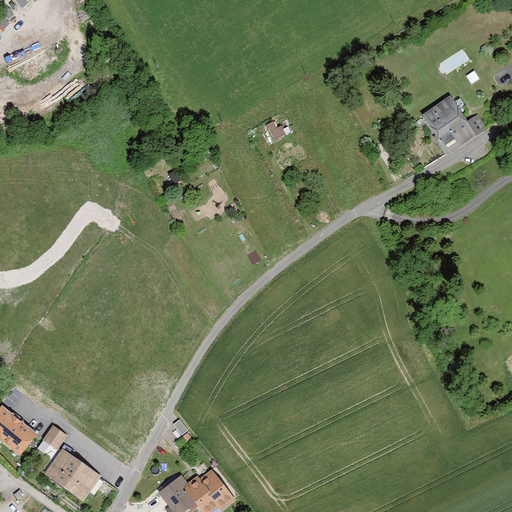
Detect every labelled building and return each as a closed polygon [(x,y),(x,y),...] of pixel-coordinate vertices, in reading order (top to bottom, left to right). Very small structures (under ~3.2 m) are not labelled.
[(467,127),(450,102),(425,119),(450,154),(485,129),(478,119),(467,127)] [(287,135),(279,119),(269,124),(277,140),(287,135)] [(175,184),(183,181),(180,170),(172,173),(175,184)] [(38,434),(2,405),(0,407),(0,439),(20,456),(38,434)] [(65,437),(54,430),(46,441),(57,449),(65,437)] [(98,478),(64,454),(49,475),(83,499),(98,478)] [(199,480),(189,489),(186,492),(195,502),(203,511),(209,511),(218,505),(222,510),(233,500),(212,476),(203,485),(199,480)] [(181,479),(163,495),(177,511),(183,511),(195,502),(186,492),(189,489),(181,479)]
